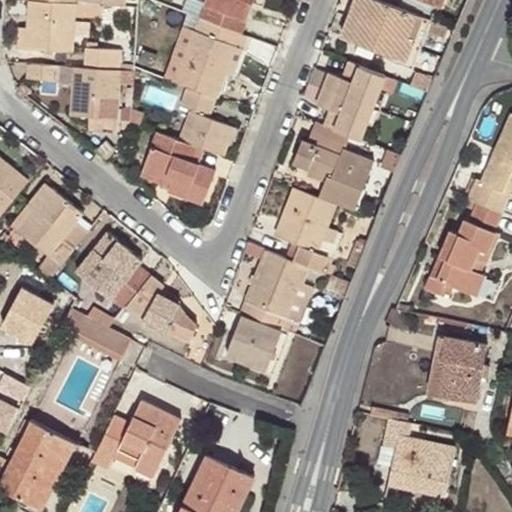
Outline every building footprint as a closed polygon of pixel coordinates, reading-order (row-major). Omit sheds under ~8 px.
[(74,0),(31,0),(30,26),(29,46),(72,49),(76,0),(74,0)] [(206,0),(200,15),(242,31),(253,0),(206,0)] [(418,12),(386,0),(354,0),(342,33),(407,60),(416,39),(409,36),(418,12)] [(416,64),(434,18),(418,12),(409,36),(416,39),(407,60),(416,64)] [(242,31),(200,15),(196,27),(176,79),(189,84),(218,94),(228,69),(238,43),(246,46),(250,34),(242,31)] [(187,23),(166,75),(176,79),(196,27),(187,23)] [(29,46),(30,26),(18,25),(16,46),(29,46)] [(238,43),(228,69),(236,73),(246,46),(238,43)] [(120,66),(121,67),(122,49),(87,46),(85,65),(120,66)] [(358,62),(348,58),(341,75),(351,79),(358,62)] [(64,63),(32,61),(30,76),(62,79),(64,63)] [(310,78),(323,84),(374,106),(387,74),(358,62),(351,79),(341,75),(314,65),(310,78)] [(120,66),(85,65),(77,64),(75,114),(89,115),(106,117),(106,125),(117,126),(120,66)] [(210,115),(218,94),(189,84),(181,104),(194,108),(182,138),(198,143),(221,152),(233,123),(210,115)] [(351,133),(362,138),(374,106),(323,84),(316,100),(329,105),(340,110),(333,126),(351,133)] [(340,110),(329,105),(323,121),(333,126),(340,110)] [(476,174),(467,197),(474,200),(501,211),(509,191),(500,188),(510,167),(511,168),(511,107),(511,108),(480,176),(476,174)] [(106,127),(106,125),(106,117),(89,115),(88,126),(106,127)] [(336,200),(353,207),(374,158),(345,146),(351,133),(333,126),(323,121),(315,118),(308,137),(303,135),(293,160),(310,167),(328,174),(325,181),(320,194),(336,200)] [(182,138),(159,128),(144,168),(173,180),(170,186),(170,189),(203,202),(217,167),(192,157),(198,143),(182,138)] [(0,212),(1,214),(28,182),(0,158),(0,212)] [(328,174),(310,167),(307,174),(325,181),(328,174)] [(500,188),(509,191),(511,183),(511,168),(510,167),(500,188)] [(173,180),(144,168),(141,174),(170,186),(173,180)] [(46,183),(29,203),(36,208),(53,187),(46,183)] [(308,264),(327,271),(335,256),(329,254),(317,249),(328,223),(336,200),(320,194),(296,184),(276,233),(298,242),(292,258),(308,264)] [(63,263),(89,230),(78,221),(84,213),(53,187),(36,208),(29,203),(13,224),(63,263)] [(493,228),(501,211),(474,200),(468,216),(465,215),(458,231),(451,229),(432,276),(449,282),(477,293),(485,274),(474,269),(477,262),(484,265),(499,231),(493,228)] [(317,249),(329,254),(339,229),(328,223),(317,249)] [(127,305),(151,274),(140,266),(145,259),(108,229),(76,269),(125,307),(127,305)] [(12,234),(6,240),(17,249),(23,244),(12,234)] [(267,247),(242,310),(295,332),(301,320),(288,316),(302,280),(308,264),(292,258),(267,247)] [(164,284),(151,274),(127,305),(144,319),(174,334),(191,342),(198,324),(189,315),(182,303),(161,292),(164,284)] [(443,295),(449,282),(432,276),(427,286),(443,295)] [(315,286),(302,280),(288,316),(301,320),(315,286)] [(132,337),(110,326),(72,307),(61,329),(120,360),(132,337)] [(226,352),(265,369),(282,330),(241,314),(226,352)] [(433,354),(440,356),(445,335),(438,334),(433,354)] [(445,335),(440,356),(446,358),(438,393),(476,400),(487,344),(445,335)] [(446,358),(440,356),(432,392),(438,393),(446,358)] [(0,395),(0,439),(17,404),(0,395)] [(114,413),(91,460),(109,468),(114,456),(119,447),(138,457),(134,466),(153,474),(181,418),(142,398),(131,420),(114,413)] [(402,420),(389,417),(382,444),(396,448),(389,476),(445,489),(454,445),(400,433),(402,420)] [(0,483),(0,486),(28,501),(40,480),(46,483),(69,439),(34,420),(0,483)] [(46,483),(52,487),(76,442),(69,439),(46,483)] [(114,456),(134,466),(138,457),(119,447),(114,456)] [(179,511),(236,511),(254,477),(208,455),(179,511)] [(40,480),(28,501),(41,508),(52,487),(46,483),(40,480)]
